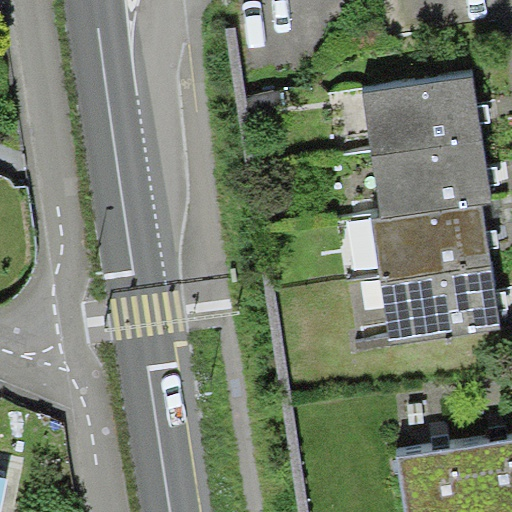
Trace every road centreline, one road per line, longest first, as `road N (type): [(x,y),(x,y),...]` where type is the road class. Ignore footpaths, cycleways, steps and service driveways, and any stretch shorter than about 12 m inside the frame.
road 1 (primary): [(173,511),(148,308),(106,82)]
road 2 (residential): [(25,0),(80,365)]
road 3 (residential): [(80,365),(104,511)]
